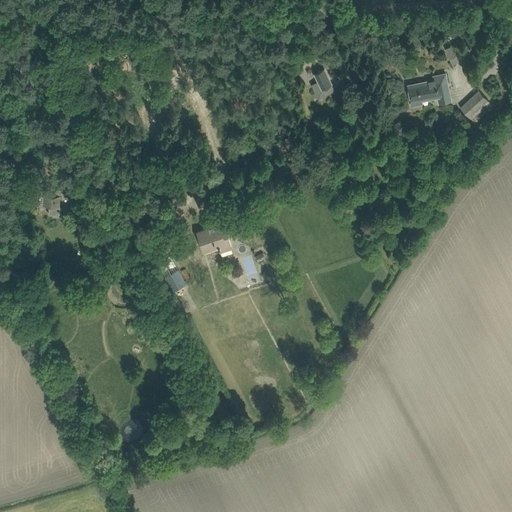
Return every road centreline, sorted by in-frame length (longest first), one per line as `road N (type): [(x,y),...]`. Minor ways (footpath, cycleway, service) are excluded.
road 1 (unclassified): [(0,25),(496,6)]
road 2 (unknown): [(33,24),(239,438)]
